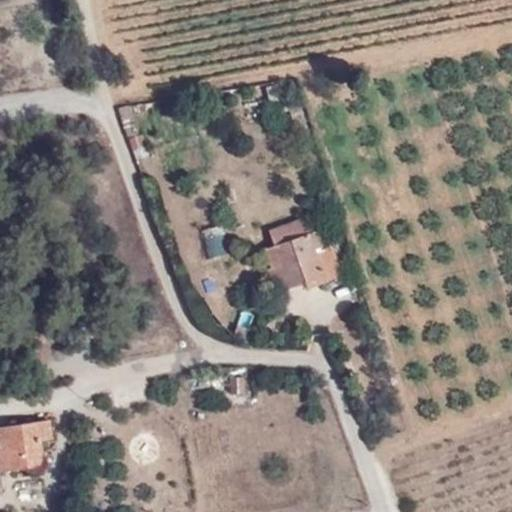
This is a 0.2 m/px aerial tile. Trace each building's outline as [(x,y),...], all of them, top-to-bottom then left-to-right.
[(313,230),(308,215),(284,224),(289,238),(313,230)] [(224,254),(222,223),(201,225),(203,256),(224,254)] [(279,263),(267,268),(274,290),(303,280),(305,286),(326,279),(315,250),(321,248),(315,230),(313,230),(289,238),(284,224),(268,229),(279,263)] [(340,275),(330,245),(321,248),(315,250),(326,279),(340,275)] [(217,392),(241,392),(240,375),(216,377),(217,392)] [(0,468),(41,462),(38,436),(49,434),(46,418),(0,424),(0,468)]
